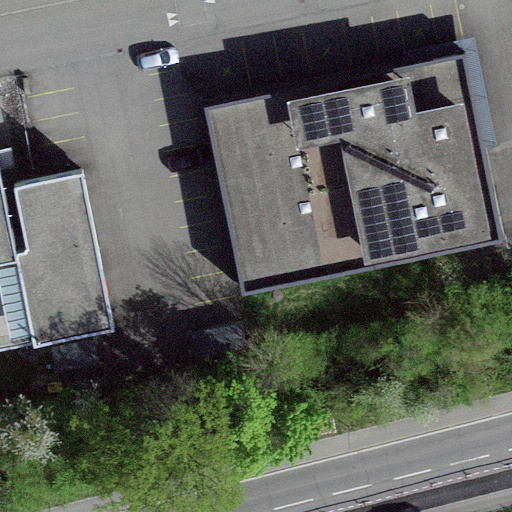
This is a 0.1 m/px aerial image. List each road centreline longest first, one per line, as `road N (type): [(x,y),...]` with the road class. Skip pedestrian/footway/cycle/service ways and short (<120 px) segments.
road 1 (primary): [(511,448),(265,511)]
road 2 (residential): [(232,0),(0,47)]
